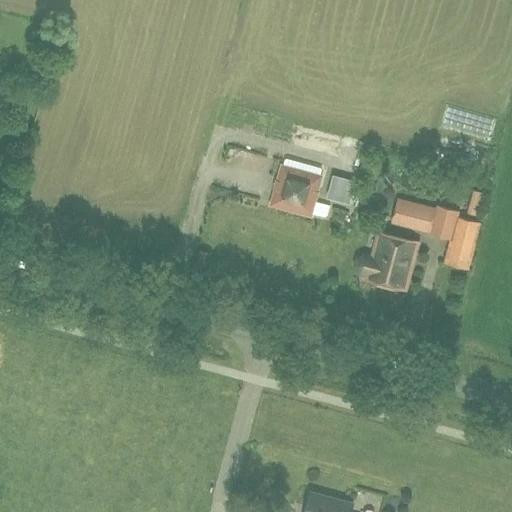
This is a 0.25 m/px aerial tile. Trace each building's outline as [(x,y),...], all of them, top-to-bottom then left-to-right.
[(338,135),(346,104),(292,90),(283,125),(301,129),(302,126),(338,135)] [(282,166),(271,205),(310,216),(321,176),(282,166)] [(430,233),(437,208),(436,208),(397,198),(390,223),(430,233)] [(430,233),(430,234),(451,239),(456,217),(458,217),(460,211),(437,204),(436,208),(437,208),(430,233)] [(445,263),(468,268),(479,223),(458,217),(456,217),(451,239),(445,263)] [(367,274),(365,280),(406,290),(418,242),(378,231),(371,256),(364,254),(357,258),(355,266),(359,272),(367,274)] [(351,511),(353,503),(310,492),(305,511),(351,511)]
